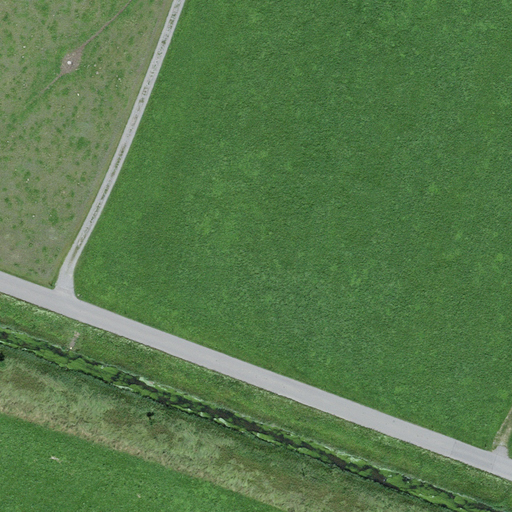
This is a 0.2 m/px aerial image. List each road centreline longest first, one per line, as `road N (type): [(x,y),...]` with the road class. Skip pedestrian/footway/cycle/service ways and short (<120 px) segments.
road 1 (track): [(511,471),(0,280)]
road 2 (track): [(181,0),(57,301)]
